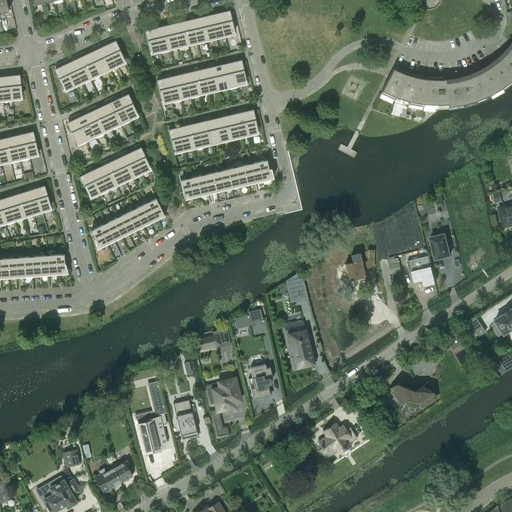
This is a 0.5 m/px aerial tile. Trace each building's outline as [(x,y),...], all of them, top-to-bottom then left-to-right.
[(0,0),(0,12),(8,11),(5,0),(0,0)] [(229,10),(224,11),(223,8),(219,9),(224,34),(234,31),(229,10)] [(214,10),(215,13),(210,15),(215,36),(224,34),(219,9),(214,10)] [(210,15),(206,16),(205,12),(200,13),(206,38),(215,36),(210,15)] [(195,15),(196,18),(191,19),(192,21),(196,40),(206,38),(200,13),(195,15)] [(186,17),(181,18),(187,43),(196,40),(192,21),(191,19),(187,20),(186,17)] [(176,19),(177,22),(173,23),(178,45),(187,43),(181,18),(176,19)] [(173,23),(168,24),(167,21),(163,22),(168,47),(178,45),(173,23)] [(158,23),(158,27),(154,28),(155,30),(159,49),(168,47),(163,22),(158,23)] [(154,28),(149,29),(149,26),(143,27),(149,52),(159,49),(155,30),(154,28)] [(109,39),(110,42),(106,44),(107,47),(115,64),(124,60),(113,37),(109,39)] [(115,64),(107,47),(106,44),(102,46),(100,43),(96,45),(107,68),(115,64)] [(414,77),(404,73),(393,69),(393,68),(390,74),(381,91),(382,91),(395,97),(408,101),(423,104),(437,105),(437,103),(447,103),(447,107),(462,105),(476,101),(489,95),(502,88),(511,80),(511,43),(505,52),(497,60),(488,67),(478,73),(467,77),(457,80),(446,82),(445,79),(437,79),(426,79),(414,77)] [(107,68),(96,45),(91,48),(93,51),(88,53),(90,55),(98,72),(107,68)] [(98,72),(90,55),(88,53),(84,55),(83,51),(78,54),(89,77),(98,72)] [(89,77),(78,54),(74,56),(75,59),(71,61),(72,63),(81,81),(89,77)] [(235,57),(230,59),(236,83),(246,81),(241,60),(236,61),(235,57)] [(225,60),(226,63),(222,64),(227,85),(236,83),(230,59),(225,60)] [(81,81),(72,63),(71,61),(67,63),(66,60),(61,62),(72,85),(81,81)] [(72,85),(61,62),(57,64),(58,67),(53,69),(63,89),(72,85)] [(222,64),(217,65),(216,62),(212,63),(217,88),(227,85),(222,64)] [(207,64),(208,67),(203,69),(208,90),(217,88),(212,63),(207,64)] [(208,90),(203,69),(199,70),(198,66),(193,67),(199,92),(208,90)] [(188,69),(189,72),(184,73),(185,75),(189,94),(199,92),(193,67),(188,69)] [(19,74),(14,75),(14,71),(9,72),(12,97),(22,96),(19,74)] [(185,75),(184,73),(180,74),(179,71),(174,72),(180,97),(189,94),(185,75)] [(4,73),(4,76),(0,76),(0,79),(2,98),(12,97),(9,72),(4,73)] [(180,97),(174,72),(169,73),(170,76),(166,77),(166,80),(171,99),(180,97)] [(161,101),(171,99),(166,80),(166,77),(161,79),(160,75),(155,76),(161,101)] [(121,93),(123,96),(119,98),(120,100),(128,118),(137,113),(126,90),(121,93)] [(128,118),(120,100),(119,98),(114,100),(113,97),(108,99),(119,122),(128,118)] [(119,122),(108,99),(104,101),(105,104),(101,106),(102,108),(111,126),(119,122)] [(111,126),(102,108),(101,106),(97,108),(95,105),(91,107),(102,130),(111,126)] [(102,130),(91,107),(87,109),(88,112),(84,114),(85,117),(93,134),(102,130)] [(253,109),(248,110),(247,107),(242,108),(248,133),(258,131),(253,109)] [(238,113),(233,114),(234,116),(239,135),(248,133),(242,108),(237,109),(238,113)] [(233,114),(229,115),(228,111),(223,113),(229,137),(239,135),(234,116),(233,114)] [(93,134),(85,117),(84,114),(80,116),(78,113),(74,115),(85,138),(93,134)] [(229,137),(223,113),(219,114),(219,117),(215,118),(215,121),(220,139),(229,137)] [(85,138),(74,115),(69,117),(71,120),(66,123),(75,142),(85,138)] [(215,118),(210,119),(210,116),(205,117),(211,142),(220,139),(215,121),(215,118)] [(200,118),(201,122),(196,123),(197,125),(201,144),(211,142),(205,117),(200,118)] [(196,123),(192,124),(191,120),(186,121),(192,146),(201,144),(197,125),(196,123)] [(181,123),(182,126),(177,127),(183,148),(192,146),(186,121),(181,123)] [(177,127),(173,128),(172,125),(167,126),(173,151),(183,148),(177,127)] [(33,131),(28,132),(27,129),(22,130),(28,155),(37,152),(33,131)] [(28,155),(22,130),(17,131),(18,135),(13,136),(19,157),(28,155)] [(13,136),(9,137),(8,133),(3,134),(9,159),(19,157),(13,136)] [(0,161),(9,159),(3,134),(0,135),(0,161)] [(134,146),(135,149),(131,151),(141,171),(150,167),(139,144),(134,146)] [(131,151),(127,153),(126,150),(121,152),(132,175),(141,171),(131,151)] [(132,175),(121,152),(117,154),(118,157),(114,159),(123,179),(132,175)] [(123,179),(114,159),(110,161),(108,158),(104,160),(115,183),(123,179)] [(266,159),(258,161),(262,181),(273,178),(271,168),(268,169),(266,159)] [(115,183),(104,160),(99,163),(101,166),(96,168),(98,170),(106,187),(115,183)] [(258,161),(250,163),(255,182),(262,181),(258,161)] [(250,163),(242,165),(247,184),(255,182),(250,163)] [(247,184),(242,165),(235,167),(239,186),(247,184)] [(106,187),(98,170),(96,168),(92,170),(91,166),(86,169),(97,192),(106,187)] [(235,167),(227,169),(231,188),(239,186),(235,167)] [(97,192),(86,169),(82,171),(83,174),(79,176),(88,196),(97,192)] [(227,169),(219,171),(224,190),(231,188),(227,169)] [(224,190),(219,171),(211,172),(216,192),(224,190)] [(211,172),(203,174),(208,193),(216,192),(211,172)] [(203,174),(196,176),(200,195),(208,193),(203,174)] [(200,195),(196,176),(188,178),(192,197),(200,195)] [(188,178),(180,180),(184,199),(192,197),(188,178)] [(44,185),(39,187),(38,184),(33,185),(41,209),(50,206),(44,185)] [(33,185),(29,186),(30,190),(25,191),(26,194),(32,212),(41,209),(33,185)] [(32,212),(26,194),(25,191),(21,193),(20,189),(15,191),(23,215),(32,212)] [(15,191),(10,192),(11,196),(7,197),(13,218),(23,215),(15,191)] [(7,197),(2,198),(1,195),(0,195),(0,207),(4,221),(13,218),(7,197)] [(155,198),(148,201),(156,219),(164,215),(155,198)] [(148,201),(140,205),(149,223),(156,219),(148,201)] [(140,205),(133,209),(142,226),(149,223),(140,205)] [(511,205),(499,208),(503,226),(511,223),(511,205)] [(142,226),(133,209),(126,212),(135,230),(142,226)] [(126,212),(119,216),(128,233),(135,230),(126,212)] [(128,233),(119,216),(112,219),(121,237),(128,233)] [(409,217),(391,221),(393,233),(412,230),(409,217)] [(121,237),(112,219),(105,223),(113,241),(121,237)] [(105,223),(97,226),(106,244),(113,241),(105,223)] [(106,244),(97,226),(90,230),(94,239),(97,249),(106,244)] [(450,256),(445,234),(430,237),(435,259),(450,256)] [(367,261),(362,262),(363,267),(367,266),(367,268),(367,267),(374,268),(374,250),(367,249),(367,261)] [(363,267),(362,262),(359,253),(350,255),(352,262),(345,264),(348,280),(365,277),(363,267)] [(55,254),(47,255),(49,275),(56,274),(55,254)] [(63,254),(55,254),(56,274),(67,273),(65,263),(64,263),(63,254)] [(39,255),(31,256),(33,276),(41,275),(39,255)] [(47,255),(39,255),(41,275),(49,275),(47,255)] [(31,256),(23,257),(25,276),(33,276),(31,256)] [(415,259),(407,261),(410,273),(412,272),(414,282),(422,280),(424,286),(425,285),(426,286),(429,285),(430,284),(435,283),(431,267),(432,267),(429,256),(422,257),(415,259)] [(17,277),(15,257),(7,258),(9,278),(17,277)] [(23,257),(15,257),(17,277),(25,276),(23,257)] [(9,278),(7,258),(0,258),(0,269),(1,278),(9,278)] [(398,263),(389,264),(391,274),(400,272),(398,263)] [(300,271),(288,278),(294,301),(306,298),(300,271)] [(511,308),(495,320),(496,322),(491,325),(499,336),(504,333),(505,335),(511,330),(511,329),(511,308)] [(260,309),(248,311),(248,314),(250,322),(252,321),(262,319),(260,309)] [(248,314),(234,318),(236,328),(253,324),(252,321),(250,322),(248,314)] [(476,339),(486,332),(476,317),(465,324),(476,339)] [(303,321),(284,326),(288,343),(290,342),(296,368),(307,365),(313,363),(312,363),(311,356),(311,355),(303,321)] [(213,336),(199,340),(201,348),(215,345),(216,348),(231,344),(227,328),(212,331),(213,336)] [(455,352),(467,347),(461,334),(450,339),(455,352)] [(269,379),(272,379),(270,367),(266,368),(265,364),(249,367),(252,378),(248,379),(253,399),(264,396),(264,395),(270,394),(267,384),(270,383),(269,379)] [(240,400),(235,378),(218,381),(219,387),(207,390),(210,404),(215,403),(217,411),(234,407),(233,402),(240,400)] [(402,380),(391,387),(401,402),(401,401),(405,406),(406,407),(407,408),(409,408),(413,409),(415,409),(417,408),(419,407),(422,406),(436,398),(432,390),(433,390),(427,381),(413,390),(411,387),(411,386),(410,386),(410,388),(408,389),(402,380)] [(175,408),(174,408),(181,439),(197,435),(190,404),(189,404),(175,408)] [(166,423),(164,412),(157,414),(157,417),(158,417),(160,424),(166,423)] [(165,443),(160,424),(158,417),(157,417),(148,420),(148,421),(137,424),(144,452),(160,448),(159,445),(165,443)] [(342,425),(338,428),(335,423),(323,432),(326,437),(319,442),(322,447),(321,447),(322,449),(320,450),(327,459),(337,452),(339,453),(351,445),(349,443),(357,437),(351,428),(347,431),(342,425)] [(91,456),(88,444),(82,445),(85,458),(91,456)] [(76,449),(63,452),(66,466),(79,463),(76,449)] [(115,459),(112,454),(106,457),(109,463),(115,459)] [(126,460),(112,468),(120,482),(122,481),(123,482),(126,480),(126,478),(132,475),(127,468),(130,466),(126,460)] [(105,472),(103,468),(99,471),(101,474),(95,478),(103,493),(110,489),(109,488),(114,485),(116,486),(119,484),(119,483),(120,482),(112,468),(105,472)] [(0,480),(0,494),(8,490),(5,478),(0,480)] [(76,502),(72,495),(80,491),(73,479),(65,483),(63,479),(50,487),(47,483),(36,490),(42,500),(43,499),(50,511),(52,511),(65,505),(67,507),(69,506),(70,507),(74,504),(76,502)] [(501,504),(500,505),(498,506),(498,505),(490,511),(511,511),(511,498),(509,500),(506,502),(501,504)] [(223,511),(218,502),(207,508),(206,506),(196,511),(223,511)]
